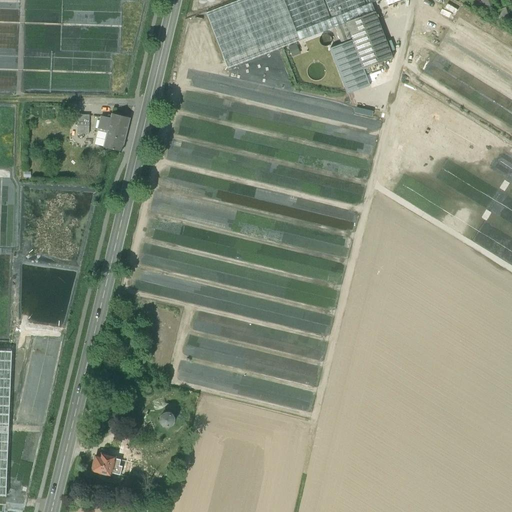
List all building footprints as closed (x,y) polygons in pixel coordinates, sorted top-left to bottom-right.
[(283,0),(240,0),(206,13),(227,69),(299,41),(296,33),(283,0)] [(322,0),(283,0),(296,33),(330,20),(322,0)] [(363,0),(322,0),(330,20),(365,6),(363,0)] [(491,0),(481,0),(485,8),(493,6),(491,0)] [(330,20),(296,33),(299,41),(335,28),(346,23),(375,12),(371,4),(366,6),(365,6),(330,20)] [(375,12),(346,23),(352,38),(353,40),(364,69),(364,70),(393,59),(375,12)] [(346,23),(335,28),(341,42),(352,38),(346,23)] [(353,40),(330,49),(347,95),(370,86),(363,69),(364,69),(353,40)] [(108,131),(104,147),(104,148),(121,152),(129,118),(112,114),(111,118),(101,116),(98,129),(108,131)] [(89,115),(78,115),(77,126),(89,126),(89,115)] [(89,126),(77,126),(77,134),(89,134),(89,126)] [(108,131),(98,129),(94,145),(104,147),(108,131)] [(0,497),(7,498),(13,353),(0,352),(0,497)] [(176,422),(176,419),(175,415),(173,412),(170,410),(167,410),(163,410),(160,413),(159,416),(158,419),(159,423),(161,426),(164,428),(167,428),(171,427),(174,425),(176,422)] [(115,457),(102,454),(101,457),(95,455),(91,470),(110,475),(111,472),(117,474),(119,466),(113,464),(115,457)]
